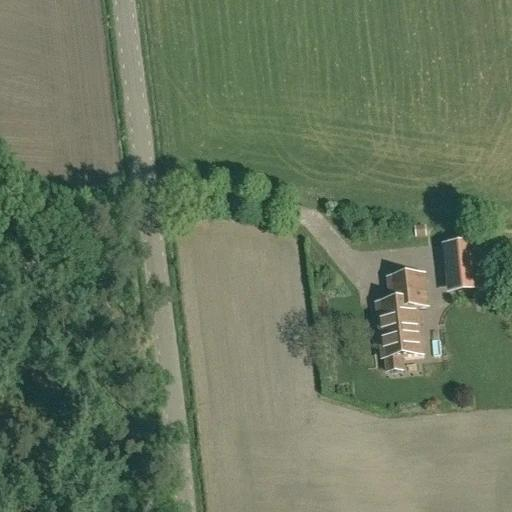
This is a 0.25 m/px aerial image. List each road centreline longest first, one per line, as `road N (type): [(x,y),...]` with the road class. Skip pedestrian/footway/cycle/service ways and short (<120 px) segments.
road 1 (tertiary): [(186,511),(130,0)]
road 2 (track): [(153,187),(46,200),(0,196)]
